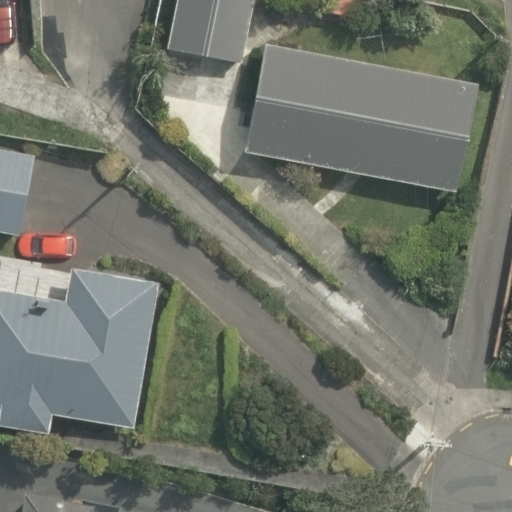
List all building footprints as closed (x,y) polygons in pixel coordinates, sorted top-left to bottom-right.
[(175,0),(166,49),(242,64),(254,0),(175,0)] [(264,41),(243,151),(456,194),(478,82),(264,41)] [(37,158),(0,153),(0,231),(28,235),(37,158)] [(51,414),(133,428),(158,282),(71,267),(65,301),(49,298),(46,316),(33,314),(36,297),(0,290),(0,425),(48,433),(51,414)] [(19,511),(93,511),(95,504),(24,490),(19,511)]
